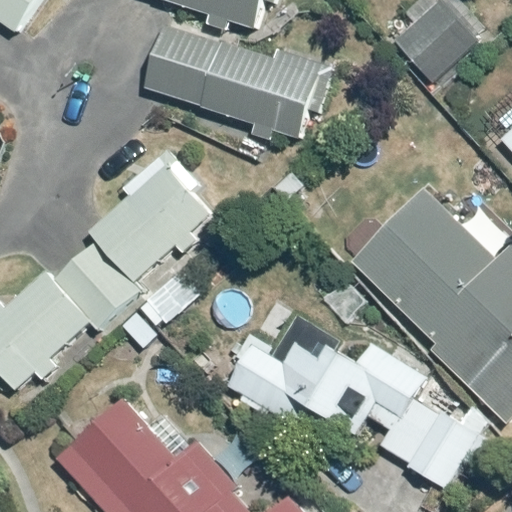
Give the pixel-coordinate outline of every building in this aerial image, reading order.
[(0,0),(0,21),(20,35),(43,0),(0,0)] [(167,0),(261,30),(266,6),(277,9),(279,0),(167,0)] [(489,35),(453,0),(443,0),(397,47),(438,87),(489,35)] [(168,25),(147,89),(303,138),(311,114),(322,117),(337,64),(281,47),(277,58),(168,25)] [(511,128),(502,137),(511,147),(511,128)] [(1,299),(0,300),(0,380),(14,395),(91,327),(98,331),(146,292),(139,284),(214,217),(193,194),(203,187),(173,150),(124,192),(132,199),(11,306),(1,299)] [(511,244),(499,258),(428,191),(350,266),(510,423),(511,421),(511,244)] [(328,420),(452,488),(481,435),(419,398),(428,380),(372,344),(362,364),(340,352),(345,344),(302,315),(276,356),(255,345),(227,391),(317,439),(328,420)] [(126,401),(60,459),(107,511),(304,511),(291,498),(274,511),(252,511),(196,450),(181,461),(126,401)]
